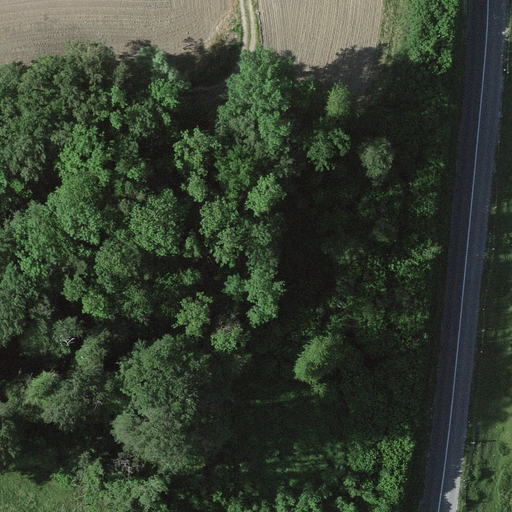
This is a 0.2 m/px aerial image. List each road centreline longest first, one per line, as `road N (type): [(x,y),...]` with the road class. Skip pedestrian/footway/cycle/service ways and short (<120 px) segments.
road 1 (secondary): [(438,511),(488,0)]
road 2 (track): [(0,108),(65,97),(192,94),(225,83),(244,53),(246,0)]
